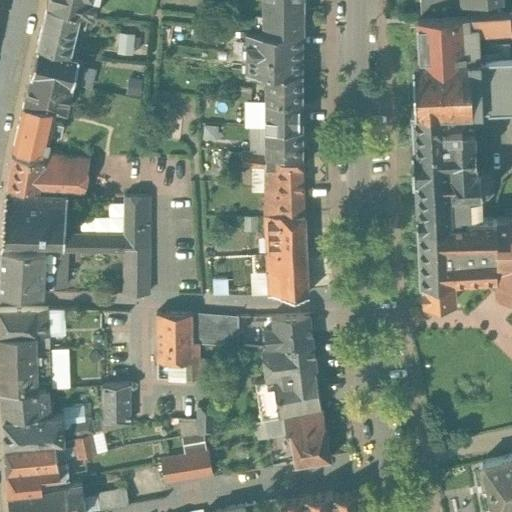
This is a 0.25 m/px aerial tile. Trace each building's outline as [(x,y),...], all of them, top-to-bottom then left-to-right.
[(47,0),(47,2),(46,4),(47,4),(79,12),(94,15),(97,0),(47,0)] [(264,0),(264,31),(302,31),(302,7),(303,7),(303,5),(302,5),(302,0),(264,0)] [(467,12),(467,0),(463,0),(462,0),(420,0),(421,14),(467,12)] [(79,12),(47,4),(38,44),(70,52),(79,12)] [(511,217),(496,218),(496,216),(484,216),(484,210),(483,210),(483,196),(485,195),(482,191),(482,190),(487,190),(491,185),(493,186),(493,184),(492,183),(492,176),(493,175),(492,174),(491,174),(486,170),(481,170),(480,169),(483,166),(481,164),(479,167),(476,167),(474,109),(482,108),(482,106),(486,102),(486,92),(481,88),(481,76),(485,72),(484,62),(480,58),(480,56),(478,32),(479,32),(479,31),(511,29),(509,10),(467,12),(421,14),(417,15),(420,59),(412,59),(415,108),(411,108),(412,112),(414,146),(411,146),(413,178),(415,178),(417,210),(416,210),(416,224),(418,224),(420,280),(423,280),(424,301),(455,299),(454,278),(497,276),(497,291),(511,290),(511,212),(511,217)] [(117,50),(133,50),(134,29),(118,29),(117,50)] [(302,31),(264,31),(246,29),(246,70),(266,72),(302,71),(302,31)] [(70,52),(38,44),(24,102),(56,105),(56,107),(66,109),(79,54),(70,52)] [(511,54),(480,56),(480,58),(484,62),(485,72),(481,76),(481,88),(486,92),(486,102),(482,106),(487,106),(488,108),(511,107),(511,54)] [(302,71),(266,72),(266,98),(302,98),(302,71)] [(252,87),(239,86),(239,98),(251,99),(252,87)] [(251,99),(239,98),(238,114),(250,115),(251,99)] [(302,98),(266,98),(266,152),(302,153),(302,98)] [(24,102),(13,146),(45,149),(65,152),(67,140),(48,139),(51,129),(60,131),(63,121),(53,119),(56,107),(56,105),(24,102)] [(65,152),(45,149),(44,158),(12,152),(6,186),(10,187),(65,189),(83,190),(84,190),(91,155),(65,152)] [(266,152),(242,150),(242,164),(265,166),(266,152)] [(302,153),(266,152),(265,166),(265,215),(304,213),(302,153)] [(65,189),(10,187),(9,189),(6,189),(2,238),(63,240),(62,247),(64,247),(64,248),(66,249),(125,249),(125,244),(125,232),(124,232),(65,231),(68,191),(65,191),(65,189)] [(150,193),(125,192),(124,232),(125,232),(125,244),(149,244),(150,193)] [(265,215),(264,215),(266,253),(306,251),(304,213),(265,215)] [(149,244),(125,244),(125,249),(124,292),(148,292),(149,244)] [(62,247),(1,245),(0,270),(0,289),(43,290),(43,284),(65,285),(66,249),(64,248),(64,247),(62,247)] [(306,251),(266,253),(268,295),(308,293),(306,251)] [(48,307),(0,307),(0,350),(36,349),(50,348),(49,332),(49,325),(48,307)] [(192,312),(157,311),(157,354),(200,356),(200,343),(200,342),(192,341),(192,312)] [(238,319),(199,316),(199,312),(192,312),(192,341),(200,342),(200,343),(238,345),(238,319)] [(310,314),(272,315),(273,327),(264,328),(266,347),(313,342),(310,314)] [(266,347),(262,347),(266,380),(255,381),(261,419),(278,416),(322,406),(313,342),(266,347)] [(36,349),(0,350),(0,383),(0,389),(46,386),(51,386),(50,367),(56,366),(56,361),(49,361),(44,361),(43,356),(36,357),(36,349)] [(200,356),(157,354),(157,376),(199,378),(200,356)] [(130,382),(102,383),(102,429),(106,428),(106,427),(130,421),(130,382)] [(46,386),(0,389),(3,416),(47,413),(46,386)] [(213,405),(197,405),(198,432),(203,431),(213,429),(213,405)] [(323,408),(265,421),(268,436),(287,432),(287,431),(290,430),(296,462),(331,456),(326,424),(323,408)] [(47,413),(3,416),(5,443),(65,438),(64,427),(63,412),(47,413)] [(91,417),(71,421),(69,426),(64,427),(65,438),(91,432),(94,431),(91,417)] [(196,450),(206,449),(203,431),(198,432),(182,435),(185,452),(196,450)] [(65,438),(5,443),(7,469),(59,463),(59,462),(56,446),(75,442),(78,456),(95,451),(91,432),(65,438)] [(206,449),(196,450),(200,474),(213,472),(209,448),(206,449)] [(196,450),(185,452),(189,476),(200,474),(196,450)] [(59,463),(7,469),(8,491),(43,487),(41,474),(52,473),(52,477),(69,475),(69,472),(99,467),(95,451),(78,456),(66,459),(66,460),(59,462),(59,463)] [(185,452),(173,454),(177,478),(189,476),(185,452)] [(511,511),(511,453),(482,460),(492,511),(511,511)] [(173,454),(160,456),(164,480),(177,478),(173,454)] [(43,487),(8,491),(11,511),(62,511),(66,511),(80,509),(86,508),(82,478),(68,481),(69,483),(54,486),(43,487)] [(126,486),(97,491),(99,505),(106,504),(106,506),(129,501),(126,486)] [(305,495),(307,511),(361,511),(359,490),(333,494),(333,491),(305,495)] [(307,511),(305,495),(281,498),(283,511),(307,511)] [(256,511),(254,501),(245,502),(247,511),(256,511)] [(247,511),(245,502),(216,508),(216,511),(247,511)]
